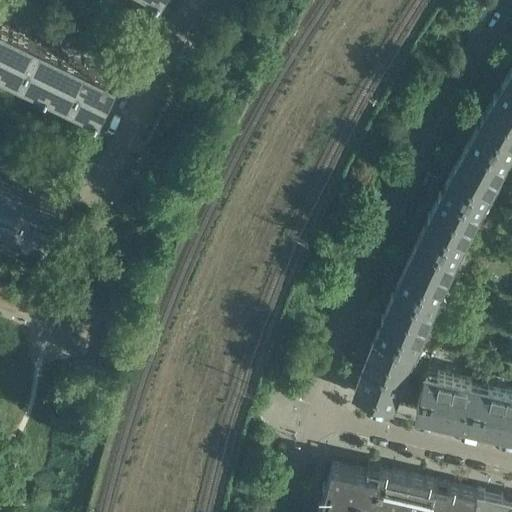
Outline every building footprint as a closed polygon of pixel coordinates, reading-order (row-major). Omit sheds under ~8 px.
[(0,54),(13,28),(0,21),(0,54)] [(45,88),(62,52),(13,28),(0,54),(0,64),(44,86),(44,88),(45,88)] [(98,112),(114,77),(62,52),(45,88),(46,89),(47,87),(94,110),(93,112),(96,113),(96,111),(98,112)] [(511,65),(502,81),(511,87),(511,65)] [(511,142),(511,87),(502,81),(487,105),(474,129),(505,147),(508,141),(511,143),(511,142)] [(495,173),(505,155),(501,153),(505,147),(474,129),(460,154),(447,178),(482,197),(495,173)] [(46,236),(60,199),(6,178),(0,192),(0,217),(42,234),(41,236),(44,237),(44,235),(46,236)] [(469,221),(482,197),(447,178),(434,203),(421,228),(458,246),(469,221)] [(446,270),(458,246),(421,228),(409,254),(398,279),(435,295),(446,270)] [(424,320),(435,295),(398,279),(387,305),(376,332),(413,347),(424,320)] [(402,374),(413,347),(376,332),(365,359),(354,388),(392,402),(393,399),(402,374)] [(444,416),(454,375),(435,370),(435,374),(424,372),(415,407),(438,412),(438,415),(444,416)] [(471,420),(479,385),(471,383),(472,379),(454,375),(444,416),(449,417),(449,415),(471,420)] [(495,428),(504,386),(488,382),(487,386),(479,385),(471,420),(491,424),(490,427),(495,428)] [(511,429),(511,388),(504,386),(495,428),(501,429),(502,427),(511,429)] [(370,506),(379,464),(368,462),(366,467),(332,459),(327,478),(323,478),(323,493),(322,494),(370,506)] [(399,511),(409,471),(379,464),(370,506),(369,507),(385,511),(399,511)] [(434,511),(442,479),(409,471),(399,511),(434,511)] [(472,511),(478,487),(442,479),(434,511),(472,511)] [(511,511),(511,494),(478,487),(472,511),(511,511)] [(365,511),(366,509),(369,507),(370,506),(322,494),(322,495),(318,495),(318,510),(317,511),(365,511)]
